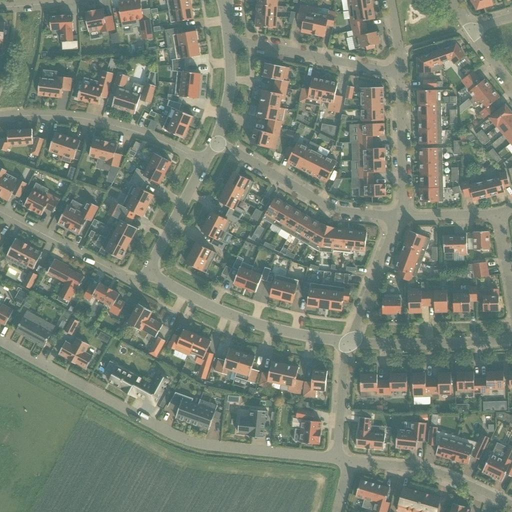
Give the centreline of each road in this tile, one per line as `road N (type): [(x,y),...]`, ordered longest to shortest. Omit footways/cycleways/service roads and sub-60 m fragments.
road 1 (residential): [(337,458),(191,443),(0,341)]
road 2 (residential): [(153,271),(221,312),(350,342)]
road 3 (residential): [(0,119),(86,119),(203,163)]
road 4 (residential): [(215,141),(327,205),(398,217)]
road 5 (residential): [(228,39),(402,77)]
road 6 (residential): [(153,271),(130,279),(0,211)]
road 7 (residential): [(349,460),(444,474),(511,505)]
road 8 (residential): [(350,342),(511,341)]
road 9 (residential): [(398,217),(402,77)]
road 10 (residential): [(350,342),(398,217)]
